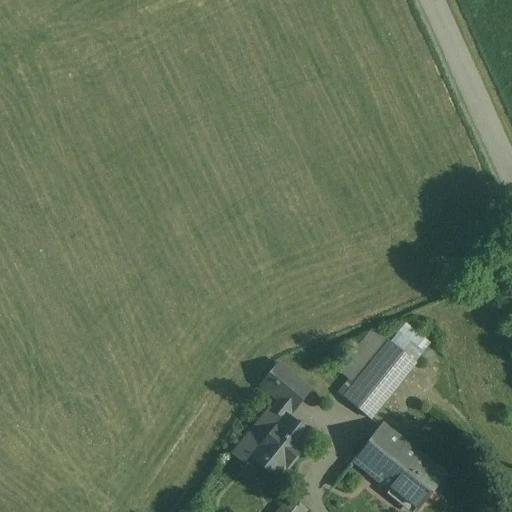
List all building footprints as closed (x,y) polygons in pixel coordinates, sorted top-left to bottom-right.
[(384,340),(340,395),(370,420),(423,354),(398,334),(389,345),(384,340)] [(309,391),(278,366),(261,387),(279,401),(292,412),(309,391)] [(279,401),(273,409),(272,408),(235,454),(249,466),(253,459),(277,479),(309,439),(286,419),(292,412),(279,401)] [(416,511),(445,477),(382,426),(353,462),(415,511),(416,511)] [(302,511),(289,501),(280,511),(302,511)]
